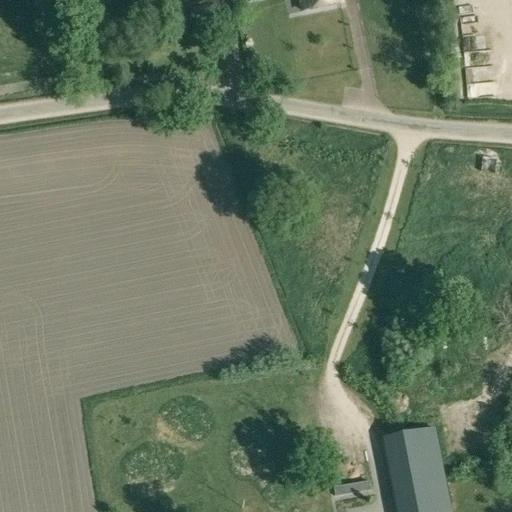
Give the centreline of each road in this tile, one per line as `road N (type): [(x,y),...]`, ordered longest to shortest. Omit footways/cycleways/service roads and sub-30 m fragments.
road 1 (unclassified): [(0,111),(89,95),(201,94),(442,132),(511,135)]
road 2 (unknown): [(237,100),(370,437),(387,511)]
